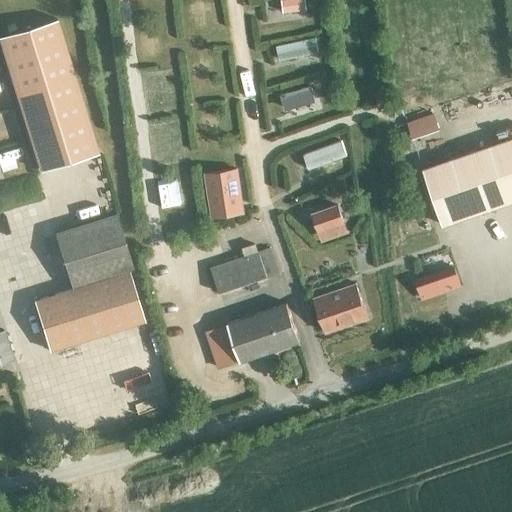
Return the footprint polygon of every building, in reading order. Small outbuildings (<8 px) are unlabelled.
[(56,18),(0,35),(0,40),(40,170),(97,152),(56,18)] [(433,113),(407,122),(412,137),(438,128),(433,113)] [(511,136),(423,167),(442,224),(511,199),(511,136)] [(236,168),(205,172),(211,216),(243,211),(236,168)] [(346,230),(337,204),(312,212),(318,230),(332,225),(335,234),(346,230)] [(71,288),(34,299),(49,349),(144,320),(128,269),(133,268),(116,214),(54,233),(71,288)] [(219,292),(279,271),(270,247),(210,267),(219,292)] [(315,298),(326,332),(367,318),(356,284),(315,298)] [(226,321),(239,360),(299,340),(286,301),(226,321)] [(0,364),(10,362),(2,337),(0,337),(0,364)]
